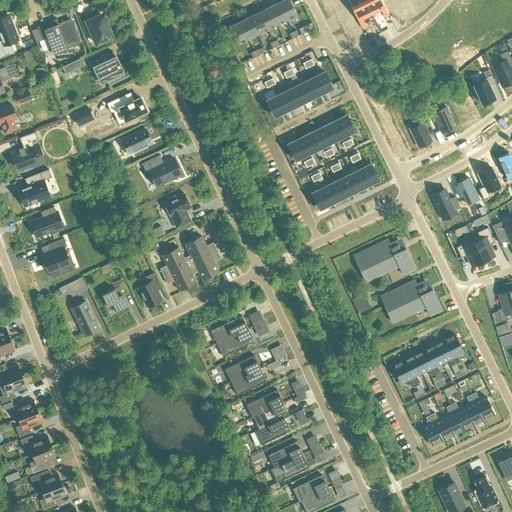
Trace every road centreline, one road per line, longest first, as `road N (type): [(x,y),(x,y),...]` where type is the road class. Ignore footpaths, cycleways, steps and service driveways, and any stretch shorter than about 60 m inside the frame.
road 1 (residential): [(130,0),(259,271)]
road 2 (residential): [(259,271),(367,499)]
road 3 (residential): [(48,373),(259,271)]
road 4 (unknown): [(311,245),(250,127),(243,89),(258,70)]
road 5 (residential): [(259,271),(407,198)]
road 6 (residential): [(48,373),(100,511)]
road 7 (residential): [(395,172),(511,101)]
road 8 (residential): [(0,249),(48,373)]
road 9 (residential): [(426,472),(369,353)]
road 10 (residential): [(407,198),(511,129)]
road 11 (residential): [(511,406),(455,295)]
road 12 (residential): [(344,69),(444,0)]
